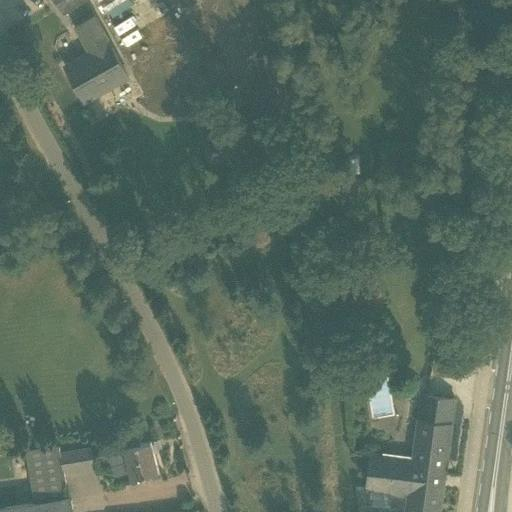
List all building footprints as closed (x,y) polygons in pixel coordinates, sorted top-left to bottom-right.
[(54,0),(64,14),(85,0),(54,0)] [(101,0),(107,11),(126,0),(101,0)] [(130,77),(95,16),(76,26),(90,52),(65,66),(86,103),(130,77)] [(352,247),(354,269),(356,291),(356,293),(381,290),(378,267),(373,267),(372,245),(352,247)] [(356,293),(356,291),(342,293),(343,310),(382,306),(381,290),(356,293)] [(443,487),(455,401),(423,396),(414,460),(396,458),(393,481),(419,484),(420,484),(443,487)] [(115,481),(132,477),(132,478),(159,471),(151,441),(141,444),(140,437),(125,441),(127,446),(124,447),(94,455),(92,447),(60,452),(63,470),(99,465),(99,467),(110,465),(115,481)] [(26,449),(33,496),(66,492),(58,444),(26,449)] [(439,511),(442,488),(443,487),(420,484),(419,484),(393,481),(396,458),(371,454),(367,485),(357,485),(360,509),(372,509),(371,505),(408,510),(407,511),(439,511)] [(33,496),(34,502),(0,507),(0,511),(72,511),(70,497),(67,497),(66,492),(33,496)]
